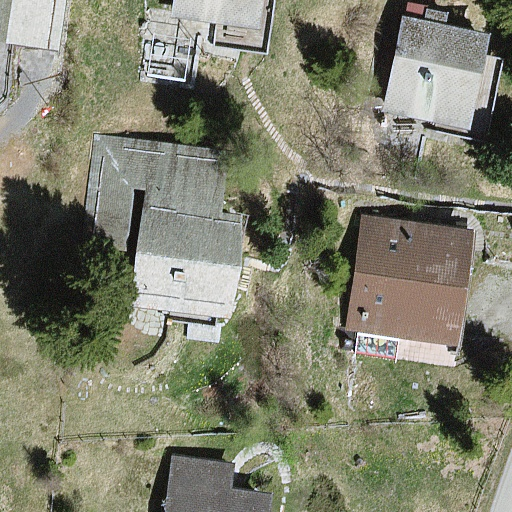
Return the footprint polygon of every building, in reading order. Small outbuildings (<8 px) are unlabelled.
[(54,0),(0,0),(0,51),(47,58),(54,0)] [(262,0),(171,0),(168,16),(258,31),(262,0)] [(486,40),(401,21),(381,115),(465,134),(486,40)] [(229,157),(93,136),(76,247),(134,256),(126,308),(228,324),(244,222),(219,218),(229,157)] [(471,235),(360,219),(343,333),(455,349),(471,235)] [(233,471),(173,461),(164,511),(267,511),(269,501),(229,494),(233,471)]
